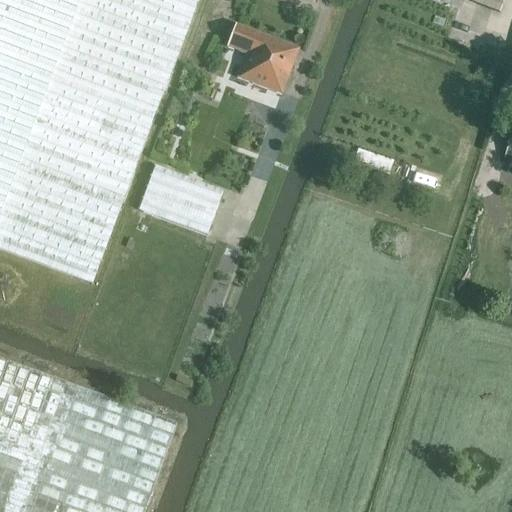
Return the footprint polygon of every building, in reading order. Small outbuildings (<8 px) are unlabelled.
[(0,0),(0,218),(81,0),(0,0)] [(0,248),(93,283),(199,0),(81,0),(0,218),(0,248)] [(463,0),(499,14),(504,0),(463,0)] [(236,29),(234,33),(228,48),(246,55),(237,77),(281,95),(298,53),(236,29)] [(511,162),(511,136),(503,160),(511,162)] [(224,192),(153,166),(136,212),(206,238),(224,192)] [(0,511),(146,511),(178,426),(0,360),(0,511)]
